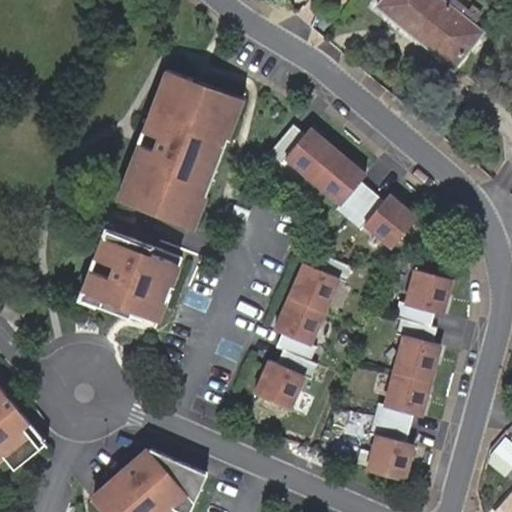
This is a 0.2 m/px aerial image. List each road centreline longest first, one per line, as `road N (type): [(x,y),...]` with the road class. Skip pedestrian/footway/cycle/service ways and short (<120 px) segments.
road 1 (residential): [(450,511),(500,312),(498,245),(461,187),(321,66),(217,0)]
road 2 (residential): [(0,338),(25,366),(358,511)]
